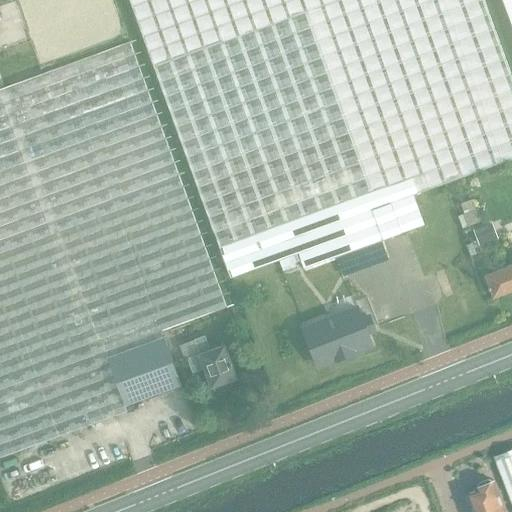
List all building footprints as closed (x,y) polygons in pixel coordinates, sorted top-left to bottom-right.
[(511,0),(502,0),(511,26),(511,0)] [(162,332),(226,308),(222,296),(223,296),(130,43),(36,77),(0,90),(0,458),(127,412),(125,407),(105,352),(162,332)] [(288,222),(237,240),(248,272),(299,253),(305,269),(336,257),(337,257),(382,241),(408,231),(425,225),(414,197),(447,185),(511,161),(511,106),(277,192),(288,222)] [(481,222),(473,200),(461,204),(465,214),(458,217),(463,229),(481,222)] [(480,246),(499,240),(493,224),(474,230),(480,246)] [(476,255),(472,244),(467,246),(471,257),(476,255)] [(464,261),(450,267),(445,254),(432,258),(437,272),(435,273),(444,297),(473,286),(464,261)] [(511,265),(485,275),(494,298),(511,290),(511,265)] [(357,309),(306,329),(320,365),(371,345),(366,333),(374,330),(369,318),(362,321),(357,309)] [(182,386),(162,332),(105,352),(125,407),(182,386)] [(236,378),(225,346),(211,351),(205,337),(195,340),(200,355),(189,359),(193,373),(205,368),(212,387),(223,383),(224,386),(234,382),(233,379),(236,378)] [(511,511),(511,450),(495,457),(511,502),(511,511)] [(478,486),(479,489),(469,493),(476,511),(507,511),(496,482),(494,482),(493,480),(487,481),(481,483),(478,486)]
